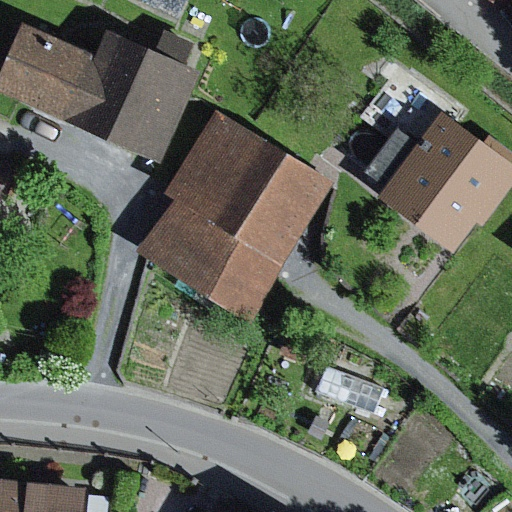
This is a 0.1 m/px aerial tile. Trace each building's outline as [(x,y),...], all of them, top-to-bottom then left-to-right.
[(174,0),(190,9),(195,0),(174,0)] [(109,48),(24,15),(0,74),(0,89),(173,158),(212,61),(119,24),(109,48)] [(340,174),(229,111),(152,248),(262,310),(340,174)] [(416,130),(358,218),(394,242),(413,213),(476,254),(511,198),(511,147),(460,114),(440,145),(416,130)] [(93,511),(97,482),(0,472),(0,511),(93,511)] [(270,511),(252,501),(245,511),(270,511)]
